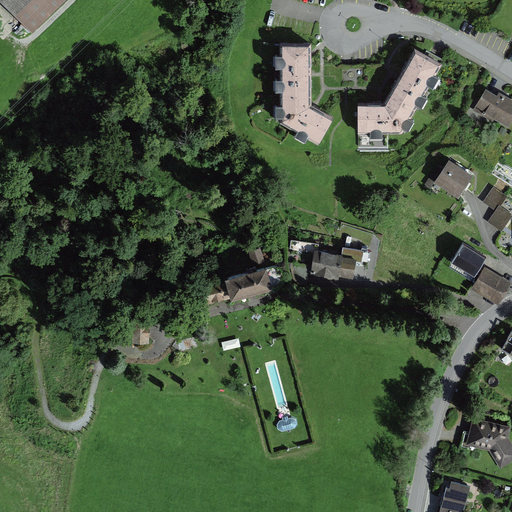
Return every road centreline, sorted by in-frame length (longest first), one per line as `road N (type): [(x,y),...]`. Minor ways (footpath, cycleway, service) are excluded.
road 1 (track): [(290,141),(215,199),(75,271),(47,302),(40,366),(59,411),(81,423),(107,355),(132,325),(229,313)]
road 2 (residential): [(511,304),(477,334),(418,511)]
road 3 (residential): [(386,20),(433,30),(511,73)]
road 4 (residential): [(386,20),(353,5),(336,11),(330,22),(338,41),(358,44),(370,35)]
